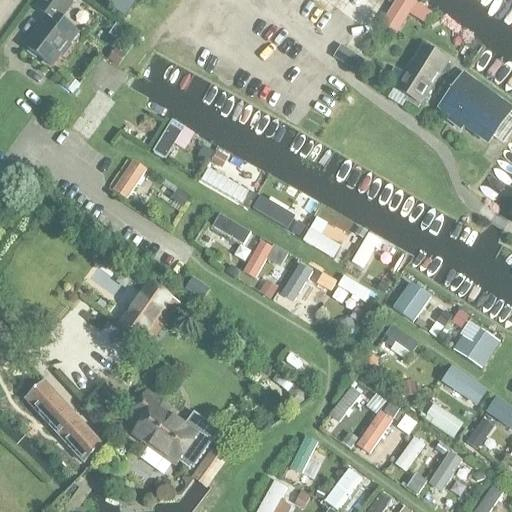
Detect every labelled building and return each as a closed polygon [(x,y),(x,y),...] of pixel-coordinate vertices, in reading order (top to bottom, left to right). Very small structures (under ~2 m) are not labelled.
[(45,0),(37,10),(49,19),(26,49),(52,69),(61,58),(65,58),(71,50),(70,46),(78,35),(61,22),(73,6),(64,0),(45,0)] [(394,89),(421,105),(448,61),(423,46),(412,65),(409,64),(394,89)] [(335,59),(358,73),(366,61),(343,47),(335,59)] [(511,133),(511,119),(508,116),(511,110),(511,109),(464,74),(439,108),(449,116),(442,126),(450,132),(454,126),(460,131),(464,127),(487,144),(492,137),(504,145),(511,133)] [(347,274),(341,283),(366,300),(372,291),(347,274)] [(147,282),(115,326),(148,349),(179,305),(147,282)] [(485,402),(493,385),(454,367),(446,384),(485,402)] [(84,464),(103,447),(44,382),(25,399),(84,464)] [(150,450),(151,453),(156,457),(159,456),(161,453),(176,464),(197,436),(171,417),(174,413),(147,394),(135,410),(148,419),(136,435),(153,447),(150,450)] [(511,402),(500,395),(490,412),(511,424),(511,402)] [(436,401),(426,417),(457,436),(467,421),(436,401)] [(358,441),(373,453),(398,420),(383,408),(358,441)] [(485,417),(471,442),(481,448),(495,423),(485,417)] [(314,456),(321,440),(305,434),(292,467),(317,477),(324,460),(314,456)] [(409,471),(429,442),(416,434),(396,463),(409,471)] [(446,487),(463,459),(451,452),(434,479),(446,487)] [(212,453),(193,479),(204,487),(223,461),(212,453)] [(351,466),(326,500),(340,510),(345,504),(354,511),(374,483),(351,466)] [(492,482),(478,511),(479,511),(491,511),(504,488),(492,482)]
